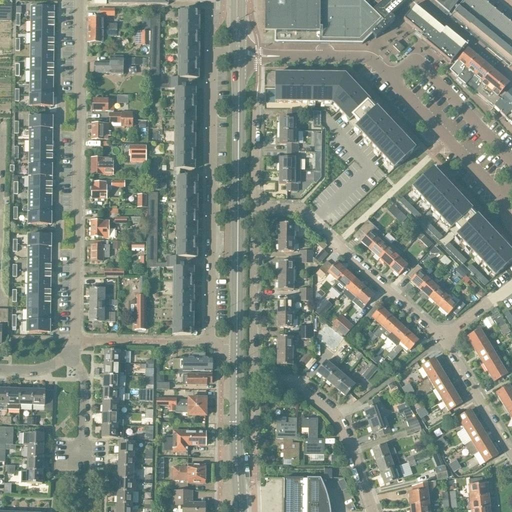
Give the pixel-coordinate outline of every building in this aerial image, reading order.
[(328,44),(362,45),(372,35),(375,39),(390,25),(395,20),(391,16),(390,16),(399,8),(406,1),(405,1),(404,0),(382,0),(379,4),(379,5),(373,11),(372,11),(361,0),(264,0),(264,9),(264,11),(264,20),(264,22),(264,31),(264,33),(265,33),(274,33),(274,43),(319,44),(328,44)] [(432,0),(449,14),(459,0),(432,0)] [(463,0),(451,15),(467,29),(485,8),(488,5),(488,4),(482,0),(463,0)] [(496,53),(511,33),(511,24),(488,5),(485,8),(467,29),(496,53)] [(0,20),(11,21),(12,7),(0,6),(0,20)] [(466,45),(445,28),(444,30),(414,6),(410,11),(403,20),(422,36),(420,39),(450,63),(466,45)] [(53,21),(53,19),(54,19),(54,14),(53,14),(53,8),(31,7),(31,20),(53,21)] [(197,17),(197,11),(181,11),(180,78),(168,78),(168,89),(177,89),(176,169),(194,170),(194,162),(192,162),(192,151),(194,151),(194,135),(192,135),(192,124),(194,124),(194,108),(193,108),(193,97),(195,97),(195,89),(192,89),(192,85),(190,83),(190,79),(197,79),(197,70),(196,70),(196,59),(198,59),(198,44),(196,44),(196,33),(198,33),(198,17),(197,17)] [(88,18),(88,30),(116,31),(116,25),(103,25),(103,19),(88,18)] [(53,33),(53,27),(54,27),(54,22),(53,22),(53,21),(31,20),(31,33),(53,33)] [(108,31),(88,30),(87,43),(102,43),(102,37),(116,37),(116,31),(108,31)] [(53,46),(53,44),(54,44),(54,40),(53,40),(53,33),(31,33),(30,46),(53,46)] [(511,33),(496,53),(511,65),(511,63),(511,33)] [(399,53),(403,49),(397,42),(392,46),(399,53)] [(30,58),(52,58),(52,52),(54,52),(54,47),(53,47),(53,46),(30,46),(30,58)] [(475,56),(476,56),(467,49),(454,66),(459,70),(462,65),(465,68),(466,68),(476,56),(475,56)] [(392,55),(388,51),(384,54),(388,59),(392,55)] [(123,76),(123,57),(109,56),(109,63),(95,63),(93,64),(93,72),(95,72),(95,73),(110,73),(110,75),(123,76)] [(470,80),(484,63),(476,56),(475,56),(476,56),(466,68),(465,68),(457,78),(465,85),(470,80)] [(52,58),(30,58),(30,71),(52,71),(52,70),(53,70),(53,65),(52,65),(52,58)] [(478,87),(492,70),(484,63),(470,80),(478,87)] [(493,107),(511,89),(505,94),(503,91),(509,83),(492,70),(478,87),(475,92),(492,108),(493,107)] [(52,71),(30,71),(30,83),(52,84),(52,77),(53,77),(53,72),(52,72),(52,71)] [(275,74),(275,103),(332,104),(393,169),(414,150),(405,140),(403,142),(343,78),(302,78),(302,74),(275,74)] [(52,84),(30,83),(30,95),(30,96),(52,96),(52,84)] [(503,118),(511,109),(511,88),(511,89),(493,107),(492,108),(503,118)] [(52,96),(30,96),(29,107),(52,107),(52,96)] [(113,112),(114,100),(93,99),(92,111),(113,112)] [(511,126),(511,109),(503,118),(511,126)] [(298,119),(298,111),(287,111),(287,118),(279,118),(279,131),(294,131),(294,119),(298,119)] [(109,121),(132,121),(132,113),(121,113),(109,113),(109,121)] [(52,129),(52,118),(29,118),(29,128),(52,129)] [(107,140),(107,137),(110,137),(110,132),(107,132),(108,124),(92,124),(92,140),(107,140)] [(29,141),(51,141),(51,129),(52,129),(29,128),(29,129),(29,141)] [(294,131),(279,131),(279,144),(287,144),(287,152),(297,152),(297,131),(294,131)] [(51,141),(29,141),(29,153),(51,154),(51,152),(52,152),(52,148),(51,147),(51,141)] [(297,158),(297,152),(287,152),(287,158),(279,158),(279,172),(294,172),(294,171),(299,171),(299,158),(297,158)] [(51,154),(29,153),(29,166),(51,166),(51,160),(52,160),(52,155),(51,155),(51,154)] [(112,175),(113,159),(91,159),(91,175),(112,175)] [(51,177),(51,166),(29,166),(29,176),(51,177)] [(433,169),(411,189),(494,277),(511,260),(511,254),(506,248),(504,250),(439,181),(442,179),(433,169)] [(294,184),(294,172),(279,172),(279,184),(286,184),(286,192),(297,192),(297,184),(294,184)] [(29,176),(29,177),(29,189),(51,189),(51,188),(52,188),(52,183),(51,183),(51,177),(29,176)] [(175,335),(190,335),(190,330),(192,330),(192,314),(190,314),(190,303),(192,303),(192,287),(191,287),(191,276),(192,276),(192,268),(190,268),(190,264),(188,260),(188,257),(195,258),(195,250),(194,250),(194,239),(195,239),(196,223),(194,223),(194,212),(196,212),(196,196),(194,196),(194,185),(196,185),(196,177),(179,177),(178,257),(166,257),(166,268),(175,268),(175,335)] [(107,200),(107,186),(105,186),(105,182),(92,182),(92,186),(91,186),(91,200),(107,200)] [(28,201),(51,202),(51,195),(52,195),(52,191),(51,191),(51,189),(29,189),(28,201)] [(137,208),(146,208),(146,196),(137,196),(137,208)] [(51,202),(28,201),(28,214),(51,214),(50,214),(51,202)] [(28,214),(28,225),(50,225),(51,214),(28,214)] [(102,238),(108,238),(113,238),(114,237),(114,231),(113,230),(108,230),(108,221),(91,221),(91,237),(102,238)] [(367,221),(359,230),(366,236),(360,242),(370,251),(379,241),(382,238),(384,236),(374,228),(367,221)] [(278,238),(293,238),(294,225),(278,224),(278,238)] [(50,247),(50,236),(28,236),(28,246),(50,247)] [(293,253),(293,238),(278,238),(278,252),(293,253)] [(379,241),(370,251),(380,260),(389,250),(388,250),(392,246),(382,238),(379,241)] [(428,240),(424,245),(428,249),(432,244),(428,240)] [(108,246),(108,241),(94,241),(94,246),(91,246),(90,262),(103,262),(103,259),(108,259),(108,246)] [(28,246),(28,247),(28,259),(50,259),(50,247),(28,246)] [(319,264),(327,255),(322,250),(314,259),(319,264)] [(389,250),(380,260),(389,268),(398,258),(389,250)] [(407,266),(406,266),(398,258),(389,268),(398,276),(407,266)] [(28,259),(28,272),(50,272),(50,270),(51,270),(51,266),(50,266),(50,259),(28,259)] [(336,281),(346,271),(336,262),(332,267),(326,261),(319,270),(325,275),(327,273),(336,281)] [(278,276),(293,276),(293,262),(278,262),(278,276)] [(411,280),(409,281),(420,291),(429,280),(428,280),(430,278),(420,269),(421,269),(417,265),(407,276),(411,280)] [(346,290),(355,279),(346,271),(336,281),(346,290)] [(28,272),(27,284),(49,284),(50,278),(51,278),(51,273),(50,273),(50,272),(28,272)] [(293,291),(293,276),(278,276),(278,290),(293,291)] [(465,277),(461,282),(471,292),(475,287),(465,277)] [(355,298),(364,288),(355,279),(346,290),(355,298)] [(437,288),(429,280),(420,291),(429,299),(441,285),(438,288),(437,288)] [(27,284),(27,297),(49,297),(49,296),(50,296),(50,291),(49,291),(49,284),(27,284)] [(446,296),(450,293),(441,285),(429,299),(438,307),(447,297),(446,296)] [(365,307),(374,296),(364,288),(355,298),(365,307)] [(102,289),(92,289),(90,289),(90,301),(114,301),(110,300),(110,296),(104,295),(104,289),(102,289)] [(27,309),(49,310),(49,303),(50,303),(50,298),(49,298),(49,297),(27,297),(27,309)] [(447,297),(438,307),(447,316),(452,311),(456,315),(465,306),(460,302),(457,306),(447,297)] [(134,302),(128,302),(128,314),(134,314),(134,331),(146,331),(145,298),(137,298),(134,298),(134,302)] [(277,314),(293,315),(293,300),(277,300),(277,314)] [(114,306),(114,301),(90,301),(90,311),(104,312),(104,306),(110,306),(109,305),(114,306)] [(369,340),(390,316),(380,307),(379,309),(376,306),(366,316),(370,320),(372,318),(381,326),(373,334),(370,332),(365,337),(369,340)] [(49,310),(27,309),(27,321),(27,322),(49,322),(49,310)] [(104,313),(104,312),(90,311),(90,322),(115,322),(115,313),(104,313)] [(292,328),(293,315),(277,314),(277,328),(292,328)] [(345,336),(353,327),(340,315),(332,324),(345,336)] [(386,339),(399,324),(390,316),(369,340),(372,342),(376,338),(379,338),(382,335),(386,339)] [(500,332),(508,328),(501,316),(493,321),(500,332)] [(27,333),(49,333),(49,322),(27,322),(27,333)] [(387,357),(409,333),(399,324),(386,339),(396,347),(387,357)] [(508,328),(500,332),(503,336),(510,332),(508,328)] [(473,349),(486,341),(479,329),(466,337),(473,349)] [(409,333),(387,357),(392,361),(402,349),(411,358),(419,349),(415,345),(418,341),(409,333)] [(343,338),(339,335),(338,334),(329,346),(333,350),(343,338)] [(277,352),(292,352),(292,338),(277,338),(277,352)] [(480,360),(493,352),(486,341),(473,349),(480,360)] [(125,365),(126,352),(104,351),(104,364),(125,365)] [(292,366),(292,352),(277,352),(277,366),(292,366)] [(487,372),(500,364),(493,352),(480,360),(487,372)] [(182,370),(173,370),(173,374),(190,374),(190,372),(212,372),(212,359),(205,359),(205,353),(192,353),(192,359),(182,359),(182,370)] [(304,367),(311,357),(306,353),(298,363),(304,367)] [(374,355),(370,359),(375,364),(379,359),(374,355)] [(428,378),(441,370),(434,359),(421,367),(428,378)] [(326,381),(335,370),(325,362),(316,372),(326,381)] [(384,362),(380,367),(384,371),(388,366),(384,362)] [(125,377),(125,365),(104,364),(103,376),(125,377)] [(500,364),(487,372),(494,383),(507,375),(500,364)] [(367,381),(377,369),(372,365),(362,377),(367,381)] [(335,389),(344,378),(335,370),(326,381),(335,389)] [(435,389),(448,381),(441,370),(428,378),(435,389)] [(211,375),(182,375),(182,386),(206,386),(206,384),(211,384),(211,375)] [(124,389),(125,377),(103,376),(103,389),(124,389)] [(344,378),(335,389),(345,397),(354,386),(344,378)] [(441,401),(454,393),(448,381),(435,389),(441,401)] [(404,393),(411,388),(408,384),(401,388),(404,393)] [(502,405),(511,398),(511,391),(508,385),(495,393),(502,405)] [(124,402),(124,389),(103,389),(102,401),(124,402)] [(19,410),(20,405),(20,390),(7,390),(7,405),(7,410),(19,410)] [(20,405),(32,406),(32,391),(20,390),(20,405)] [(44,406),(45,391),(32,391),(32,406),(44,406)] [(454,393),(441,401),(448,412),(461,404),(454,393)] [(168,407),(206,408),(206,398),(188,398),(188,401),(176,401),(176,399),(157,399),(156,406),(168,406),(168,407)] [(368,422),(381,417),(377,405),(380,404),(378,398),(367,402),(369,408),(364,410),(368,422)] [(509,416),(511,414),(511,398),(502,405),(509,416)] [(124,407),(124,402),(102,401),(102,413),(117,414),(118,407),(124,407)] [(206,416),(206,408),(168,407),(168,412),(175,412),(175,414),(188,414),(188,416),(206,416)] [(408,407),(397,411),(399,416),(404,414),(406,422),(415,418),(408,407)] [(418,415),(425,411),(422,407),(415,411),(418,415)] [(463,430),(477,422),(470,410),(457,418),(463,430)] [(425,411),(418,415),(420,418),(423,423),(426,422),(423,417),(427,414),(425,411)] [(117,426),(117,414),(102,413),(102,426),(117,426)] [(381,417),(368,422),(372,434),(378,432),(380,437),(390,434),(388,428),(386,429),(381,417)] [(415,418),(406,422),(408,427),(418,424),(415,418)] [(276,423),(276,440),(283,440),(282,460),(298,461),(298,451),(291,451),(291,440),(296,440),(296,439),(296,424),(296,419),(288,419),(288,424),(276,423)] [(304,439),(304,455),(324,456),(324,440),(317,440),(317,419),(301,419),(301,429),(309,429),(308,440),(304,439)] [(470,441),(484,433),(477,422),(463,430),(470,441)] [(418,424),(404,429),(406,435),(420,430),(418,424)] [(123,427),(117,427),(117,426),(102,426),(101,438),(122,439),(123,427)] [(205,446),(206,432),(172,432),(172,438),(163,439),(163,451),(172,451),(172,453),(187,453),(187,446),(205,446)] [(477,452),(491,444),(484,433),(470,441),(477,452)] [(23,434),(23,447),(28,447),(43,447),(43,435),(29,434),(23,434)] [(118,455),(133,456),(134,442),(119,442),(118,455)] [(444,442),(437,446),(439,450),(446,446),(444,442)] [(376,462),(389,457),(389,456),(396,454),(394,449),(387,451),(385,444),(371,449),(376,462)] [(491,444),(477,452),(484,464),(498,456),(491,444)] [(42,460),(43,447),(28,447),(27,459),(42,460)] [(133,468),(133,456),(118,455),(118,467),(133,468)] [(380,473),(393,468),(389,457),(376,462),(380,473)] [(42,472),(42,460),(27,459),(27,471),(42,472)] [(172,474),(204,475),(204,466),(188,465),(188,467),(172,467),(172,474)] [(437,481),(441,480),(447,478),(444,466),(434,468),(437,481)] [(132,480),(133,468),(118,467),(117,480),(132,480)] [(393,468),(380,473),(384,485),(397,480),(393,468)] [(41,484),(42,472),(27,471),(27,483),(41,484)] [(204,484),(204,475),(172,474),(172,481),(188,481),(187,484),(204,484)] [(322,483),(320,480),(303,479),(284,478),(283,511),(330,511),(330,509),(329,507),(328,502),(327,498),(327,496),(325,491),(324,488),(323,485),(322,483)] [(487,497),(486,484),(482,484),(481,479),(468,480),(470,498),(487,497)] [(132,493),(132,480),(117,480),(117,492),(132,493)] [(410,505),(427,503),(427,496),(428,496),(436,487),(435,481),(414,487),(416,492),(409,493),(410,505)] [(132,505),(132,493),(117,492),(116,505),(132,505)] [(192,493),(192,492),(174,492),(173,505),(182,505),(182,511),(204,511),(205,503),(190,503),(190,492),(192,493)] [(471,510),(488,508),(487,497),(470,498),(471,510)] [(411,511),(428,511),(427,503),(410,505),(411,511)]
